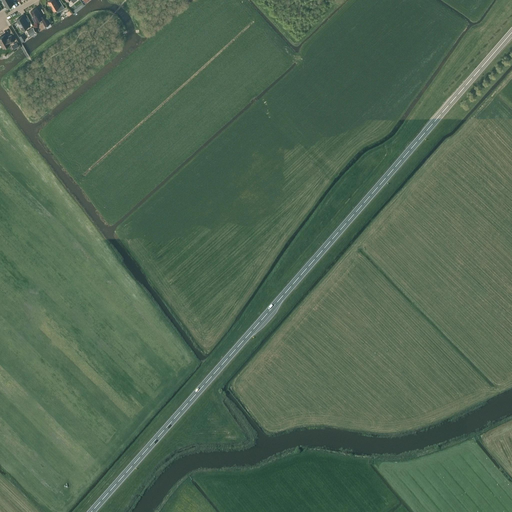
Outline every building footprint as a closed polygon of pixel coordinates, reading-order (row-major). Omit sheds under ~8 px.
[(50,0),(48,1),(53,10),(55,9),(57,12),(64,8),(60,1),(57,3),(54,0),(50,0)] [(32,18),(35,22),(41,19),(45,26),(50,23),(45,14),(41,16),(36,8),(30,12),(33,17),(32,18)] [(20,26),(19,26),(21,30),(28,26),(26,23),(25,23),(22,16),(16,20),(20,26)] [(27,31),(30,36),(36,32),(33,27),(27,31)] [(6,38),(4,35),(0,37),(0,43),(3,48),(9,44),(14,41),(11,35),(6,38)]
